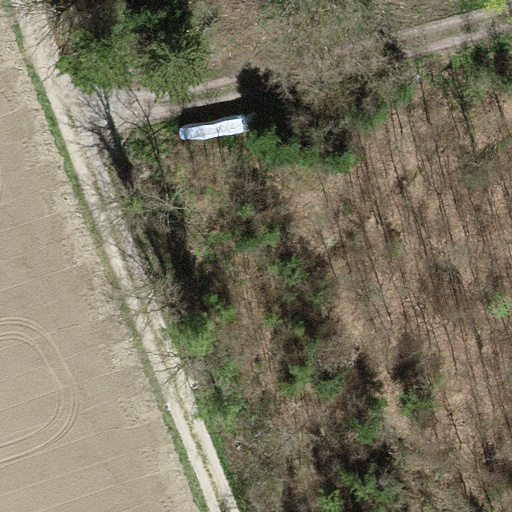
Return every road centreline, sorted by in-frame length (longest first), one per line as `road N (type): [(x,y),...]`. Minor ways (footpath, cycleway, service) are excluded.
road 1 (track): [(71,123),(511,13)]
road 2 (track): [(71,123),(225,511)]
road 3 (track): [(26,0),(71,123)]
